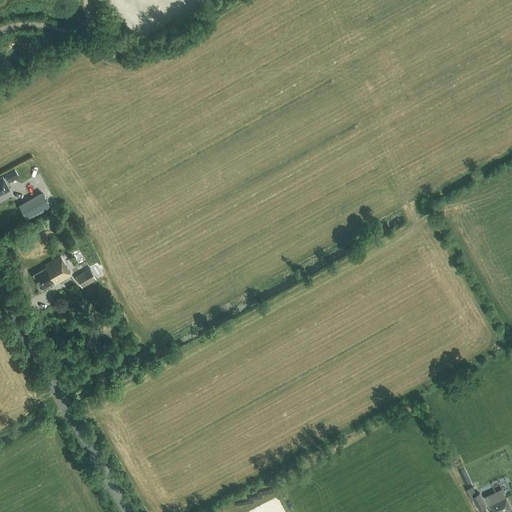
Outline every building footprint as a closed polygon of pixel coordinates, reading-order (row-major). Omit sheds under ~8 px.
[(14,169),(5,174),(9,182),(19,177),(14,169)] [(0,195),(10,190),(3,176),(0,177),(0,195)] [(19,205),(27,219),(49,206),(41,192),(19,205)] [(55,284),(71,275),(60,256),(45,265),(46,267),(33,274),(41,289),(54,281),(55,284)] [(96,278),(90,267),(88,264),(81,268),(83,271),(75,276),(82,287),(96,278)] [(483,479),(499,471),(496,465),(480,473),(483,479)] [(473,482),(480,478),(478,473),(470,477),(473,482)] [(473,486),(467,488),(473,500),(474,499),(479,510),(487,507),(480,492),(477,494),(473,486)] [(502,488),(485,497),(489,505),(491,511),(504,511),(505,511),(511,508),(507,497),(502,488)]
